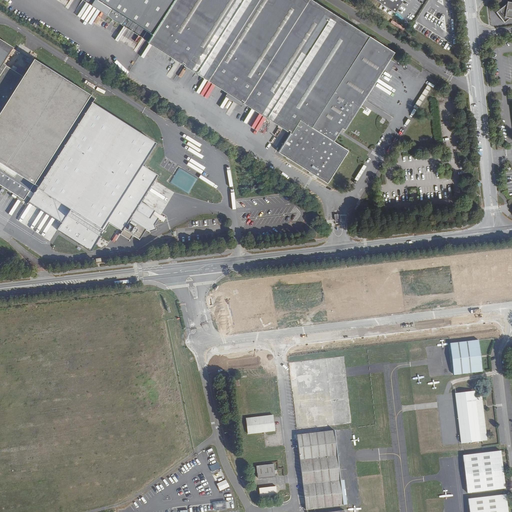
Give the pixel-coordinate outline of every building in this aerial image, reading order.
[(80,0),(147,42),(290,133),(278,151),(328,182),(349,150),(334,141),(342,127),(345,129),(395,52),(311,0),(80,0)] [(374,0),(395,13),(403,0),(374,0)] [(511,1),(507,1),(507,3),(495,11),(503,22),(509,17),(511,17),(511,1)] [(0,75),(5,67),(3,66),(14,49),(0,39),(0,75)] [(0,184),(26,199),(36,184),(89,99),(33,61),(22,78),(5,67),(0,75),(0,184)] [(158,143),(89,99),(36,184),(26,199),(65,223),(60,231),(92,251),(110,223),(121,230),(155,175),(143,168),(158,143)] [(172,184),(189,193),(196,178),(180,169),(172,184)] [(27,220),(24,224),(43,236),(44,235),(44,232),(40,233),(41,230),(46,229),(42,226),(45,221),(45,217),(36,218),(38,219),(38,222),(33,223),(32,223),(28,224),(27,220)] [(453,263),(400,270),(405,308),(458,301),(453,263)] [(324,278),(271,285),(276,322),(329,316),(324,278)] [(479,339),(451,343),(455,375),(483,371),(481,357),(479,339)] [(482,395),(476,396),(476,390),(457,392),(463,442),(487,439),(484,408),(482,395)] [(273,415),(248,418),(249,433),(262,431),(274,430),(273,415)] [(335,430),(298,435),(307,509),(344,504),(335,430)] [(501,452),(465,456),(469,492),(505,488),(503,468),(501,452)] [(274,465),(256,467),(258,478),(275,476),(275,474),(277,474),(276,470),(274,471),(274,465)] [(270,486),(259,488),(260,497),(277,494),(276,485),(270,486)] [(506,496),(470,500),(471,511),(508,511),(507,503),(506,496)] [(225,503),(216,504),(217,511),(226,510),(225,503)]
